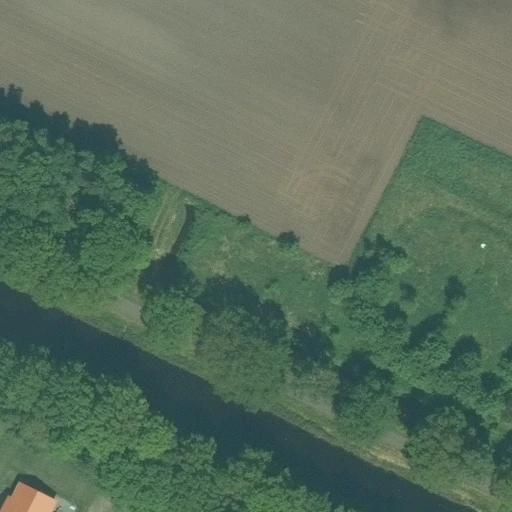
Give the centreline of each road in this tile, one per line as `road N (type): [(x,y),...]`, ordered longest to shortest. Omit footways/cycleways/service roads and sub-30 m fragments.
road 1 (unclassified): [(0,245),(511,496)]
road 2 (unclassified): [(0,391),(243,511)]
